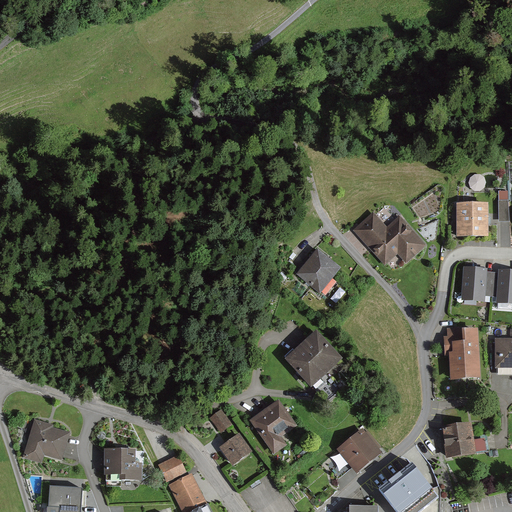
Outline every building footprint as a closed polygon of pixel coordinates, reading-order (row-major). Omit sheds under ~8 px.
[(500,201),(499,219),(509,219),(509,201),(500,201)] [(493,205),(462,205),(463,237),(494,236),(493,205)] [(376,215),(358,232),(388,264),(402,251),(411,260),(427,246),(402,220),(391,230),(376,215)] [(324,254),(304,276),(324,294),(344,272),(324,254)] [(491,295),(493,274),(485,273),(486,270),(465,268),(463,300),(484,301),(484,295),(491,295)] [(493,274),(491,295),(498,296),(497,302),(511,302),(511,271),(500,271),(500,274),(493,274)] [(482,330),(453,334),(458,378),(487,375),(482,330)] [(317,333),(303,345),(325,371),(339,358),(317,333)] [(511,340),(501,340),(501,371),(511,371),(511,340)] [(303,345),(288,358),(311,383),(325,371),(303,345)] [(283,404),(258,422),(280,451),(291,443),(286,436),(299,426),(283,404)] [(223,411),(213,419),(224,433),(234,426),(223,411)] [(57,425),(38,420),(29,455),(47,461),(50,452),(67,457),(74,433),(56,428),(57,425)] [(478,425),(451,428),(455,457),(482,453),(478,425)] [(365,431),(344,449),(362,471),(384,453),(365,431)] [(243,437),(225,449),(237,467),(255,454),(243,437)] [(138,451),(108,451),(108,474),(126,474),(126,479),(144,479),(144,462),(138,462),(138,451)] [(178,456),(159,465),(168,483),(187,473),(178,456)] [(412,465),(379,490),(396,511),(419,511),(438,498),(412,465)] [(192,474),(168,486),(181,511),(193,511),(208,505),(192,474)] [(81,511),(83,489),(50,486),(48,511),(81,511)]
